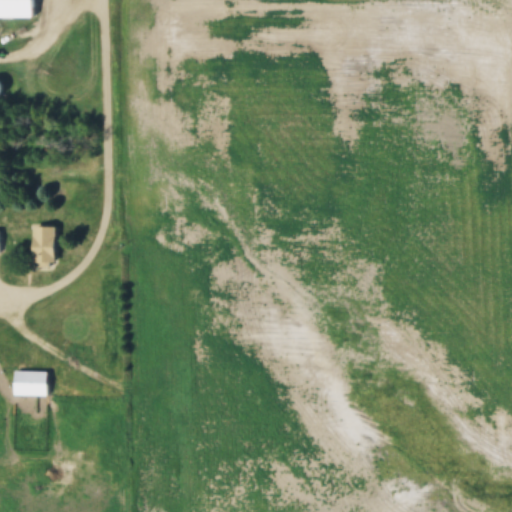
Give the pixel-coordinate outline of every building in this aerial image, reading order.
[(36,0),(0,0),(0,19),(36,20),(36,0)] [(59,269),(59,228),(36,228),(36,269),(59,269)] [(106,283),(117,278),(113,268),(102,272),(106,283)] [(104,305),(116,304),(115,292),(103,294),(104,305)] [(109,344),(106,354),(118,357),(120,347),(109,344)] [(117,359),(105,363),(109,376),(121,372),(117,359)] [(15,397),(50,397),(50,373),(15,373),(15,397)] [(173,511),(172,499),(164,500),(165,511),(173,511)]
